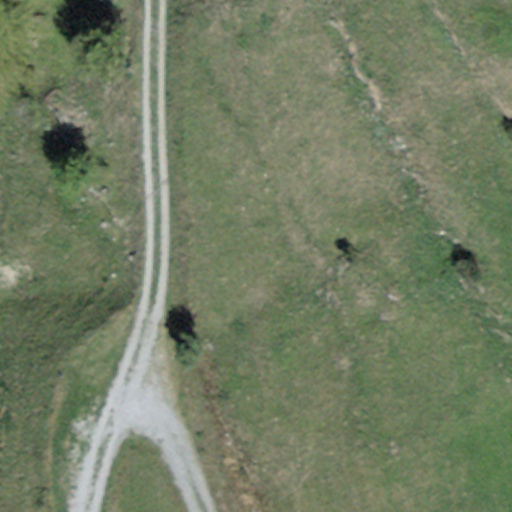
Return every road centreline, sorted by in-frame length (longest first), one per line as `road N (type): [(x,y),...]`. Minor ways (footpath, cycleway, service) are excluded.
road 1 (track): [(89,511),(156,286),(157,0)]
road 2 (track): [(200,511),(176,448),(157,423),(119,406)]
